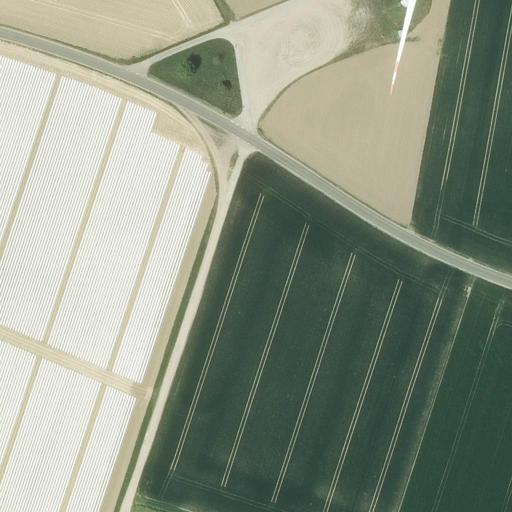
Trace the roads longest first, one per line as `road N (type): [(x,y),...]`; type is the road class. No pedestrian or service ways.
road 1 (tertiary): [(511,285),(398,235),(174,99),(0,33)]
road 2 (track): [(126,511),(244,135)]
road 3 (track): [(235,26),(119,74)]
